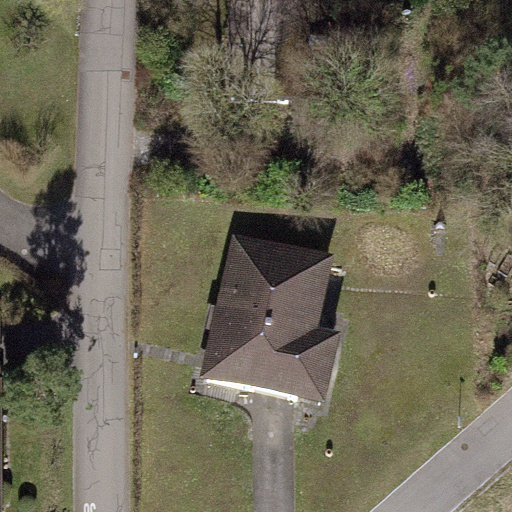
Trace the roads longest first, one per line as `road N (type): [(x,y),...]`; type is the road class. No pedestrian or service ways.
road 1 (residential): [(103,511),(101,301),(115,0)]
road 2 (residential): [(511,426),(413,511)]
